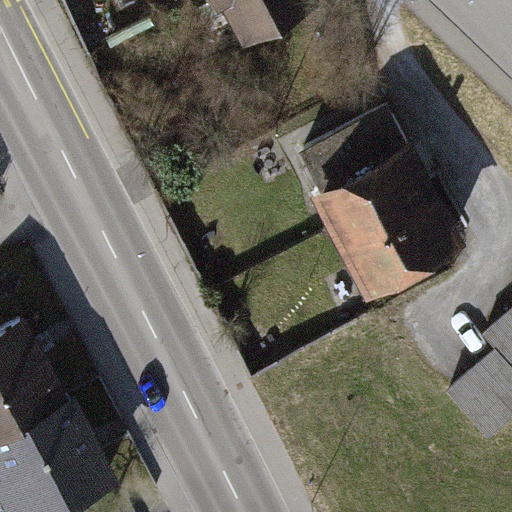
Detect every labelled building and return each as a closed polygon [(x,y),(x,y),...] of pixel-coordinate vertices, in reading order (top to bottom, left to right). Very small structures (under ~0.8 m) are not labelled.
[(222,8),(239,41),(314,2),(313,0),(208,0),(215,12),(222,8)] [(309,180),(366,291),(466,239),(408,127),(400,131),(387,107),(303,151),(316,176),(309,180)] [(0,430),(72,392),(21,296),(0,307),(0,430)] [(511,305),(482,328),(495,345),(446,382),(486,436),(511,416),(511,305)] [(18,511),(110,464),(72,392),(0,430),(0,486),(13,511),(18,511)]
